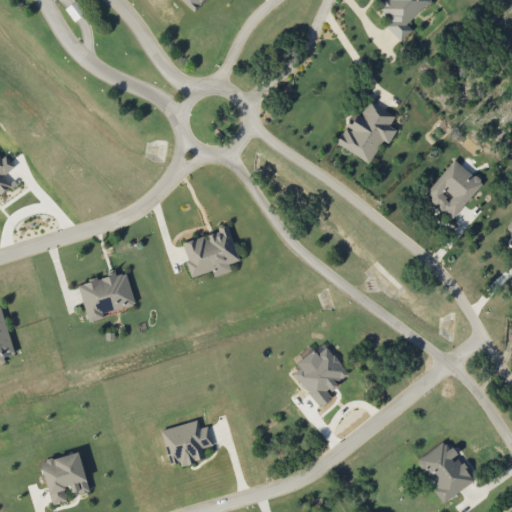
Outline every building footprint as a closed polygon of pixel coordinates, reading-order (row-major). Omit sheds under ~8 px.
[(181,0),(192,10),(201,0),(181,0)] [(406,23),(430,0),(380,0),(375,4),(390,20),(385,25),(399,41),(412,30),(406,23)] [(64,10),(72,22),(84,14),(75,2),(64,10)] [(335,143),(369,163),(382,140),(388,143),(396,130),(389,125),(394,115),(368,100),(358,117),(353,114),(335,143)] [(0,191),(9,184),(3,175),(14,167),(5,155),(1,158),(0,157),(0,191)] [(455,159),(423,194),(451,219),(482,184),(455,159)] [(511,218),(502,230),(511,238),(511,218)] [(180,242),(191,277),(211,271),(213,277),(230,271),(228,263),(238,260),(228,227),(180,242)] [(86,318),(135,306),(127,272),(116,275),(115,274),(78,283),(86,318)] [(14,353),(0,306),(0,363),(4,362),(3,356),(14,353)] [(318,408),(332,399),(326,390),(347,375),(324,343),(290,367),(318,408)] [(207,425),(199,428),(197,420),(161,429),(170,464),(180,461),(181,465),(204,459),(201,448),(212,445),(207,425)] [(416,459),(443,501),(473,482),(446,440),(416,459)] [(88,490),(78,451),(40,461),(51,505),(69,500),(68,495),(88,490)]
